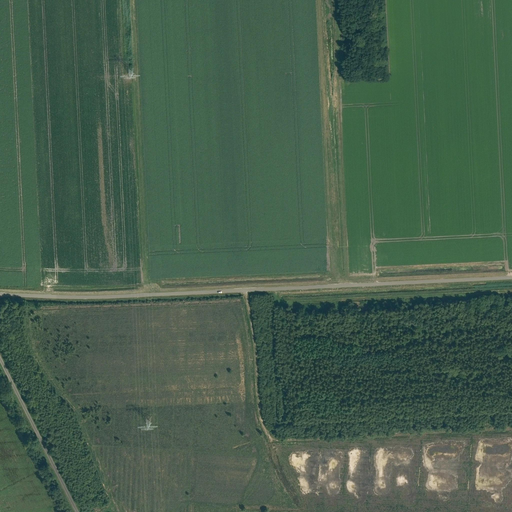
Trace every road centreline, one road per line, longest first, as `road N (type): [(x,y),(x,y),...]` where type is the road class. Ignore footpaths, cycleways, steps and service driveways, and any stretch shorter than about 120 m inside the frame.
road 1 (unclassified): [(511,278),(0,294)]
road 2 (unclassified): [(76,511),(0,358)]
